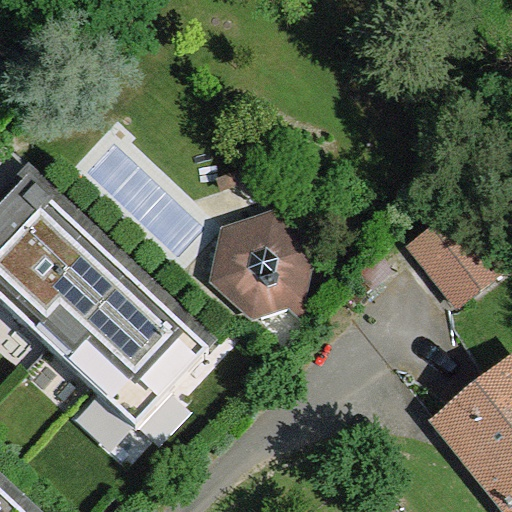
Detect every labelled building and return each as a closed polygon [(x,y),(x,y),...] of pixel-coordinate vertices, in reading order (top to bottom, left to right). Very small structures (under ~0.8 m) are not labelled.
[(213,354),(34,186),(0,222),(0,302),(137,432),(213,354)] [(225,229),(213,282),(255,324),(308,315),(328,267),(314,230),(272,212),(225,229)] [(511,247),(481,212),(435,247),(481,303),(511,277),(511,247)] [(511,381),(459,423),(511,491),(511,381)] [(0,511),(21,511),(0,492),(0,511)]
